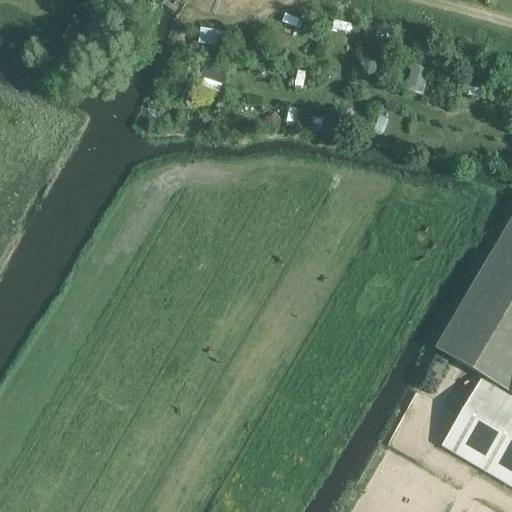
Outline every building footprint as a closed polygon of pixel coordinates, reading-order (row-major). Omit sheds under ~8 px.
[(202,29),(200,44),(227,47),(229,32),(202,29)] [(379,29),(375,46),(396,51),(400,35),(379,29)] [(413,67),(407,87),(424,92),(430,72),(413,67)] [(222,87),(228,75),(206,68),(202,81),(222,87)] [(511,231),(440,357),(510,396),(511,391),(511,231)] [(511,490),(511,402),(483,386),(445,452),(511,490)]
